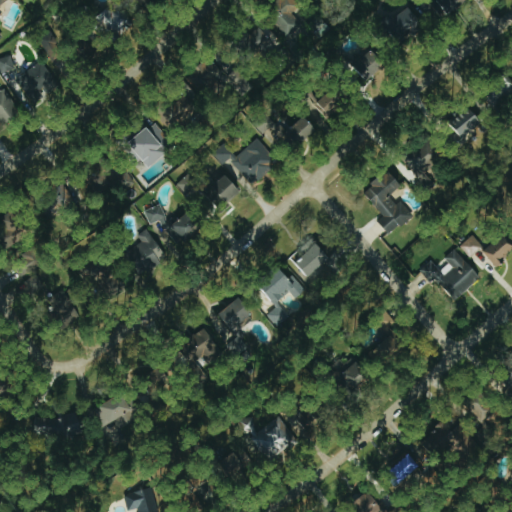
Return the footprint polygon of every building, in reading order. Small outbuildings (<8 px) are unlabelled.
[(0,0),(0,13),(12,0),(0,0)] [(155,0),(139,0),(148,8),(155,0)] [(281,0),(266,13),(286,36),(300,24),(291,12),(299,6),(294,0),(281,0)] [(469,2),(467,0),(439,0),(448,14),(469,2)] [(103,36),(108,30),(117,38),(133,21),(113,4),(92,27),(103,36)] [(399,43),(425,31),(414,7),(388,19),(399,43)] [(62,51),(48,28),(36,36),(50,58),(62,51)] [(356,64),(372,81),(388,65),(372,49),(356,64)] [(187,77),(202,93),(223,74),(208,58),(187,77)] [(16,76),(28,99),(55,86),(43,63),(16,76)] [(227,84),(240,94),(249,81),(237,72),(227,84)] [(352,97),(341,83),(315,103),(326,117),(352,97)] [(507,96),(500,86),(487,94),(493,104),(507,96)] [(0,91),(0,129),(21,114),(3,89),(0,91)] [(176,122),(194,107),(184,95),(167,110),(176,122)] [(483,124),(473,107),(453,120),(463,136),(483,124)] [(287,135),(306,145),(317,124),(298,114),(287,135)] [(130,143),(150,167),(175,146),(154,121),(130,143)] [(251,185),(278,163),(257,138),(235,156),(225,144),(213,153),(222,164),(229,158),(251,185)] [(404,154),(413,175),(444,162),(435,141),(404,154)] [(389,235),(412,214),(400,200),(395,204),(389,197),(403,185),(388,169),(362,192),(383,215),(377,220),(389,235)] [(189,198),(201,188),(188,174),(176,184),(189,198)] [(241,193),(228,174),(206,190),(219,208),(241,193)] [(49,215),(74,202),(64,185),(40,197),(49,215)] [(204,227),(203,225),(191,209),(185,214),(167,221),(160,204),(144,211),(149,224),(159,220),(161,223),(176,244),(188,239),(204,227)] [(0,217),(0,220),(13,243),(31,233),(17,208),(0,217)] [(139,276),(167,260),(147,228),(136,235),(141,242),(125,252),(139,276)] [(496,268),(504,262),(501,259),(511,250),(511,243),(504,234),(483,252),(496,268)] [(470,259),(482,248),(472,235),(459,246),(470,259)] [(330,256),(317,243),(298,264),(311,276),(330,256)] [(419,269),(430,282),(435,278),(453,300),(480,278),(455,248),(444,257),(452,268),(443,276),(430,260),(419,269)] [(127,268),(104,263),(98,288),(120,294),(127,268)] [(262,285),(276,307),(267,314),(275,326),(288,317),(277,301),(290,292),(295,298),(301,294),(285,270),(262,285)] [(34,274),(23,282),(33,296),(44,288),(34,274)] [(60,319),(69,308),(55,296),(46,307),(60,319)] [(206,364),(222,354),(206,329),(186,341),(197,358),(201,356),(206,364)] [(393,349),(386,340),(368,355),(375,364),(393,349)] [(350,358),(336,370),(355,392),(370,379),(350,358)] [(151,394),(172,387),(164,363),(143,370),(151,394)] [(15,394),(5,375),(0,377),(0,399),(1,402),(15,394)] [(137,420),(133,412),(136,410),(126,392),(98,407),(107,424),(114,421),(119,429),(137,420)] [(474,412),(488,425),(499,413),(486,400),(474,412)] [(307,439),(326,421),(311,404),(291,423),(307,439)] [(43,441),(82,429),(77,413),(39,424),(43,441)] [(250,424),(244,428),(269,461),(297,441),(279,416),(257,432),(250,424)] [(393,457),(394,477),(425,477),(424,456),(393,457)] [(156,511),(158,509),(152,489),(123,496),(126,508),(138,511),(137,511),(156,511)] [(376,511),(382,506),(368,491),(352,506),(357,511),(376,511)]
